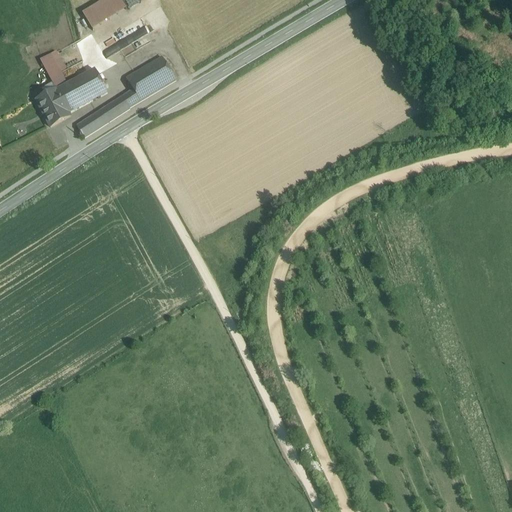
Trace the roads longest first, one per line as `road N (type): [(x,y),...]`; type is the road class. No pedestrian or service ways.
road 1 (track): [(127,134),(320,511)]
road 2 (secondary): [(0,217),(355,0)]
